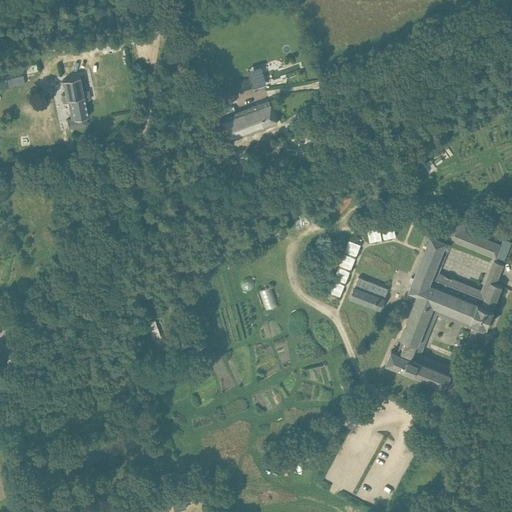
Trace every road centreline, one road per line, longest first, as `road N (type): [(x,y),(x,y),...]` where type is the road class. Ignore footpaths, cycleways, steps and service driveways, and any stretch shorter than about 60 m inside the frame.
road 1 (track): [(0,388),(44,354),(98,287),(147,80),(156,29),(150,0)]
road 2 (unknown): [(327,271),(358,356),(380,390),(435,431),(510,469)]
road 3 (track): [(341,89),(511,24)]
